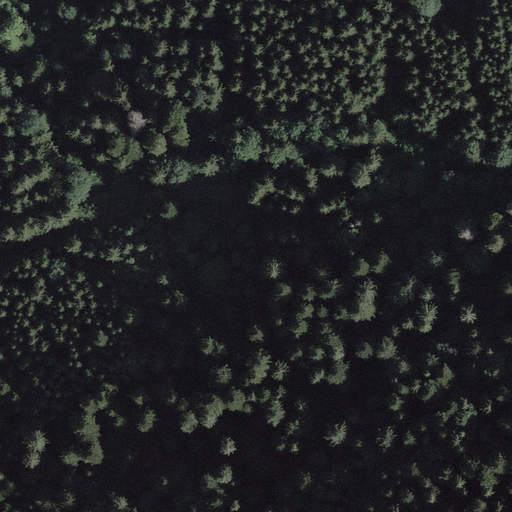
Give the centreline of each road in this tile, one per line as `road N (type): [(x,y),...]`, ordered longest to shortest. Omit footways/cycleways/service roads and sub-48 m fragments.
road 1 (track): [(511,191),(417,197),(316,217),(182,199),(96,223),(0,266)]
road 2 (track): [(255,511),(286,464),(374,376),(511,270)]
